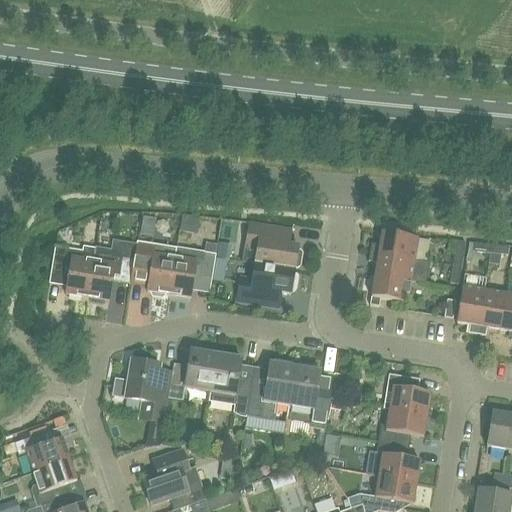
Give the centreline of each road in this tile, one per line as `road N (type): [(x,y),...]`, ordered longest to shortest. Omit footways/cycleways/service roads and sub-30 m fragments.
road 1 (unclassified): [(511,77),(132,36),(0,13)]
road 2 (primary): [(511,115),(0,58)]
road 3 (tertiary): [(0,215),(15,189),(70,167),(348,192)]
road 4 (residential): [(112,342),(204,322),(332,332)]
road 5 (residential): [(123,511),(89,411),(99,359),(112,342)]
road 6 (tertiary): [(348,192),(511,208)]
road 7 (residential): [(462,386),(446,356),(332,332)]
road 8 (residential): [(332,332),(327,318),(348,192)]
road 9 (residential): [(441,511),(462,386)]
